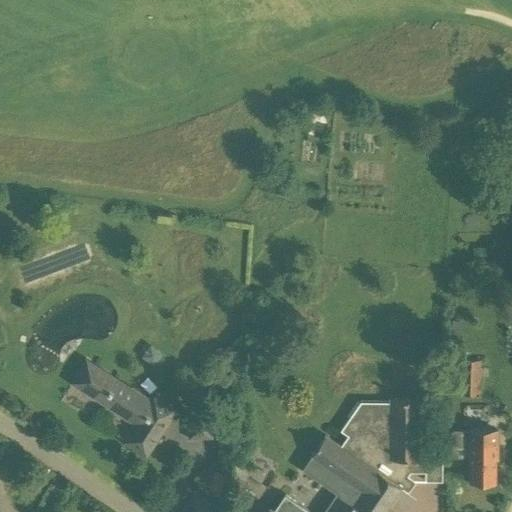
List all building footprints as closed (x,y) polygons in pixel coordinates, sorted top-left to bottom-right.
[(479,393),(480,359),(465,359),(464,393),(479,393)] [(149,400),(86,360),(73,381),(136,422),(124,441),(145,454),(174,409),(153,395),(149,400)] [(336,493),(322,511),(310,511),(284,494),(272,511),(269,509),(267,511),(383,511),(401,487),(400,486),(410,471),(424,471),(424,480),(443,480),(443,450),(424,450),(424,458),(419,458),(420,398),(390,397),(390,402),(361,400),(341,429),(348,434),(341,445),(325,434),(302,469),(336,493)] [(498,459),(499,429),(469,428),(469,430),(451,430),(451,457),(469,457),(468,482),(495,483),(496,459),(498,459)] [(226,475),(214,470),(207,487),(219,492),(226,475)] [(247,509),(253,497),(241,491),(235,503),(247,509)] [(224,511),(226,509),(189,494),(180,511),(224,511)]
